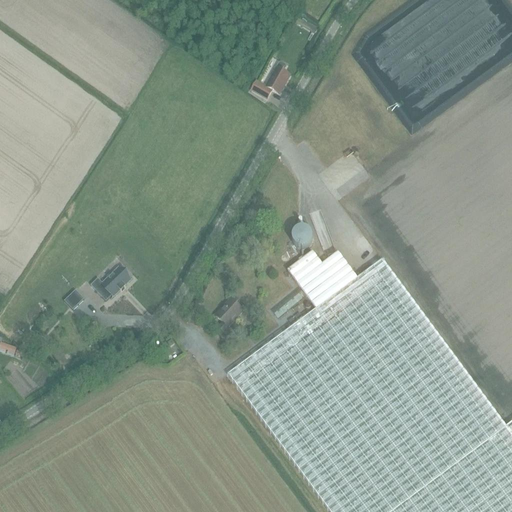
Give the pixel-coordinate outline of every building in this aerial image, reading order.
[(256,83),(251,92),(267,101),(272,92),(279,96),(282,91),(283,88),(285,86),(290,77),(283,73),(286,68),(285,67),(280,64),(279,64),(276,69),(266,88),(256,83)] [(275,341),(228,376),(328,511),(511,511),(511,424),(506,429),(382,262),(357,280),(339,255),(337,256),(337,257),(328,259),(329,262),(327,264),(322,267),(313,254),(310,256),(288,272),(297,285),(316,311),(275,341)] [(98,280),(91,287),(106,303),(112,297),(113,298),(114,298),(120,292),(121,293),(125,289),(124,288),(131,282),(130,281),(119,270),(103,285),(98,280)] [(76,292),(64,303),(73,312),(84,301),(76,292)] [(113,311),(121,322),(145,304),(136,293),(113,311)] [(218,329),(228,337),(232,332),(228,328),(243,312),(230,300),(223,308),(224,309),(216,318),(223,324),(218,329)]
